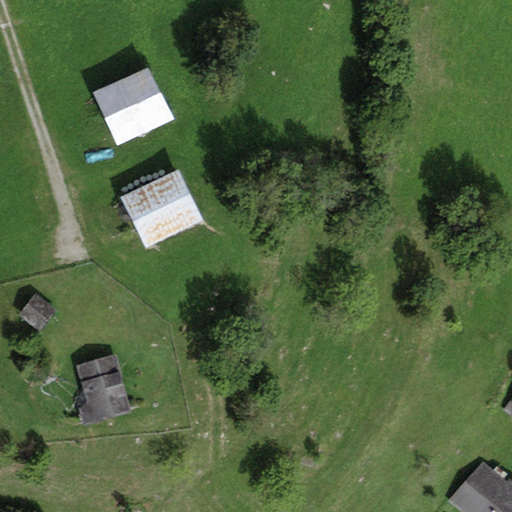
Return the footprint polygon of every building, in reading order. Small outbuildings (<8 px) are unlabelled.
[(147,72),(91,98),(115,149),(171,124),(147,72)] [(177,173),(118,202),(143,252),(202,223),(177,173)] [(112,359),(72,370),(88,428),(128,417),(112,359)] [(511,399),(502,412),(511,419),(511,399)] [(511,511),(511,486),(481,462),(445,507),(450,511),(511,511)]
